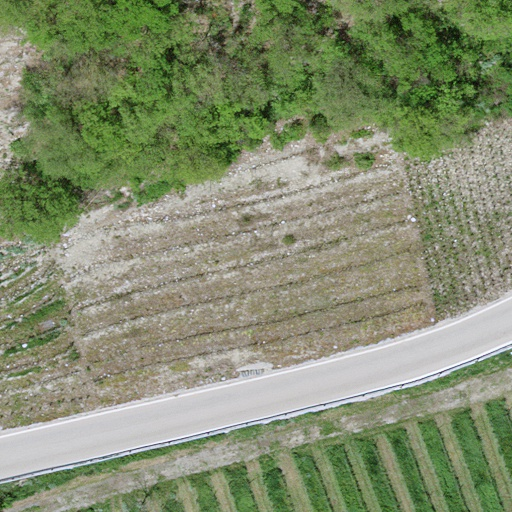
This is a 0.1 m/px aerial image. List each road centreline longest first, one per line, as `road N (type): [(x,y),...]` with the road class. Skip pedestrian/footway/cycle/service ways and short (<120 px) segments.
road 1 (tertiary): [(0,464),(341,374),(511,319)]
road 2 (track): [(207,511),(511,439)]
